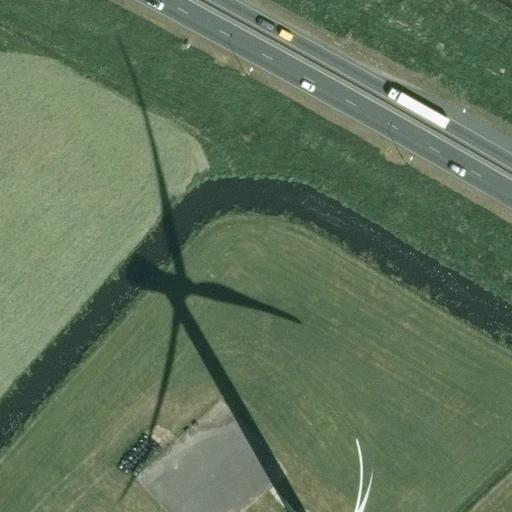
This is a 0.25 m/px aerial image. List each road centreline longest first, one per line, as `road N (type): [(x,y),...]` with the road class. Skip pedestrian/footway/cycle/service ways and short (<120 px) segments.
road 1 (trunk): [(157,0),(511,197)]
road 2 (trunk): [(511,167),(213,0)]
